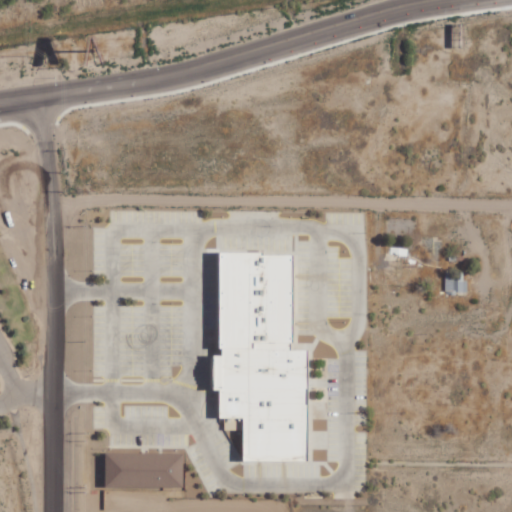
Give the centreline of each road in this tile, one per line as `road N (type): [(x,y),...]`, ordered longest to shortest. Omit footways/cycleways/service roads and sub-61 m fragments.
road 1 (residential): [(511,198),(50,201)]
road 2 (tertiary): [(446,0),(173,76),(0,104)]
road 3 (residential): [(52,511),(53,233),(37,99)]
